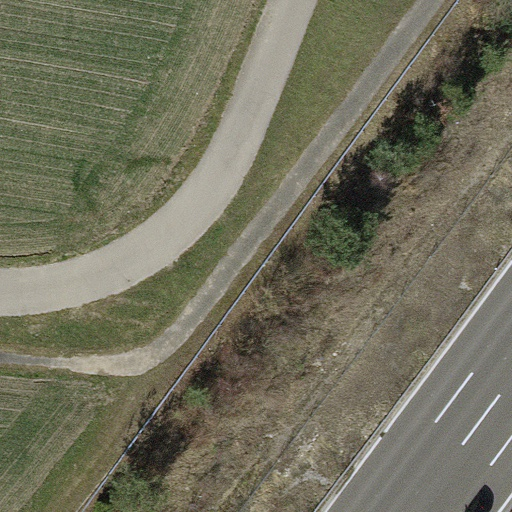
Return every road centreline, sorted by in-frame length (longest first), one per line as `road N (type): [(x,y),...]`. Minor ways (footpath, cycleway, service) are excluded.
road 1 (unclassified): [(295,0),(245,125),(180,227),(125,265),(56,288),(0,290)]
road 2 (motorway): [(511,408),(434,511)]
